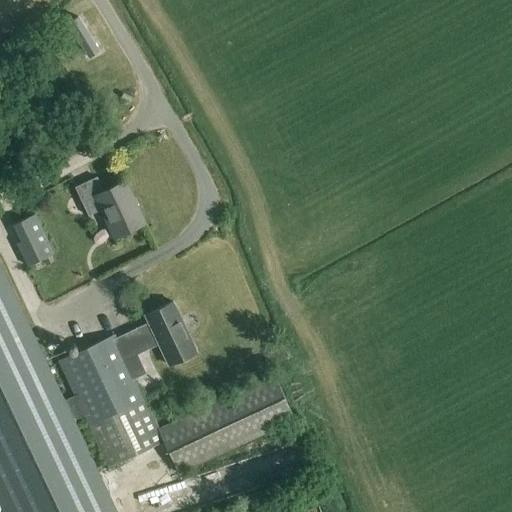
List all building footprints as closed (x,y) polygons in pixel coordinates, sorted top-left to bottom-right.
[(69,18),(58,24),(79,59),(89,53),(69,18)] [(97,177),(75,187),(88,216),(101,210),(115,238),(145,224),(125,181),(104,191),(97,177)] [(54,253),(35,214),(13,225),(21,242),(16,244),(27,267),(54,253)] [(125,361),(113,335),(58,361),(75,396),(64,401),(0,265),(0,504),(3,511),(116,511),(73,421),(84,416),(108,468),(164,442),(178,474),(295,420),(274,376),(159,430),(150,412),(149,412),(125,361)] [(149,412),(150,412),(135,379),(146,373),(137,355),(159,345),(169,365),(197,352),(173,302),(144,316),(148,323),(116,339),(115,334),(113,335),(125,361),(149,412)]
